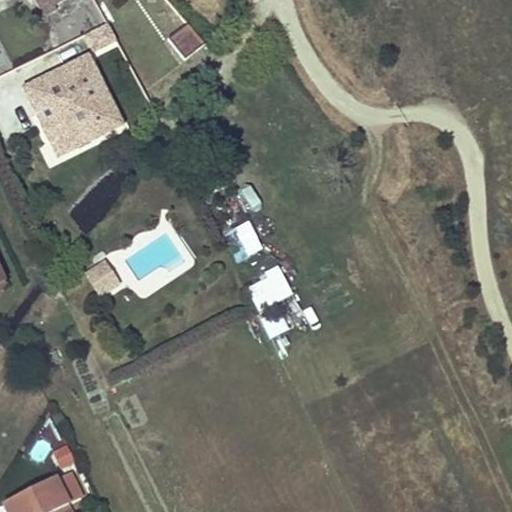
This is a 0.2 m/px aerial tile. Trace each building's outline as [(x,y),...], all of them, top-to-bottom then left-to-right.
[(33,0),(39,11),(52,3),(57,0),(33,0)] [(52,3),(39,11),(42,17),(55,9),(52,3)] [(185,26),(176,33),(191,53),(200,45),(185,26)] [(119,114),(90,57),(24,90),(38,117),(56,108),(61,119),(43,128),(52,145),(61,140),(70,157),(107,138),(106,137),(100,124),(119,114)] [(61,119),(56,108),(38,117),(43,128),(61,119)] [(106,137),(107,138),(126,129),(119,114),(100,124),(106,137)] [(70,157),(61,140),(52,145),(60,162),(70,157)] [(234,230),(247,259),(263,252),(250,222),(234,230)] [(86,276),(103,298),(119,286),(103,264),(86,276)] [(249,285),(265,312),(294,294),(278,268),(249,285)] [(75,464),(68,448),(57,452),(64,469),(75,464)] [(83,502),(70,475),(44,488),(55,511),(62,511),(65,511),(83,502)] [(55,511),(44,488),(0,509),(1,511),(55,511)]
